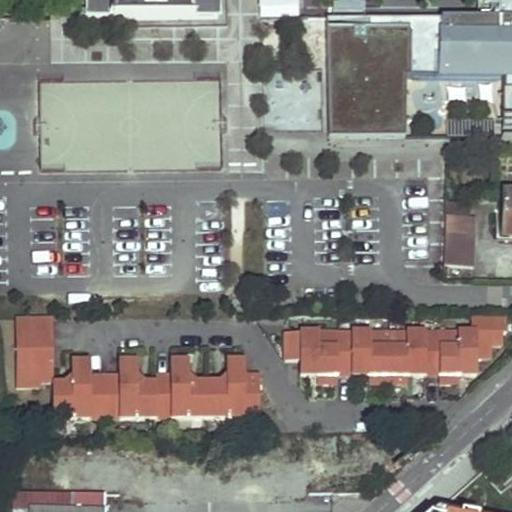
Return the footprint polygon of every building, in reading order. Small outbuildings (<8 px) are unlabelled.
[(88,0),(88,21),(219,21),(218,0),(88,0)] [(304,0),(264,0),(265,21),(305,21),(304,0)] [(511,0),(493,0),(479,1),(479,20),(511,20),(511,0)] [(342,69),(348,141),(405,140),(405,81),(502,81),(511,81),(511,123),(510,124),(509,132),(511,131),(511,20),(479,20),(330,21),(327,21),(328,69),(342,69)] [(328,69),(329,141),(348,141),(342,69),(328,69)] [(511,81),(502,81),(502,140),(511,140),(511,131),(509,132),(510,124),(511,123),(511,81)] [(494,124),(445,125),(446,142),(494,141),(494,124)] [(511,196),(502,197),(500,240),(511,240),(511,196)] [(470,207),(447,206),(446,220),(470,220),(470,207)] [(474,271),(476,221),(470,220),(446,220),(445,270),(474,271)] [(442,334),(441,342),(497,342),(497,335),(505,335),(508,336),(508,320),(479,320),(480,334),(442,334)] [(12,321),(12,386),(47,386),(47,321),(12,321)] [(291,335),(291,364),(304,364),(305,380),(323,379),(323,389),(343,389),(342,379),(369,379),(369,389),(411,388),(411,379),(444,378),(444,387),(464,388),(465,379),(481,379),(481,360),(497,360),(497,348),(497,342),(441,342),(442,334),(291,335)] [(48,420),(252,420),(251,378),(238,378),(237,364),(219,364),(219,378),(214,384),(186,384),(181,378),(182,363),(163,363),(163,376),(149,376),(148,384),(135,384),(130,379),(130,363),(111,363),(111,376),(84,377),(84,363),(64,363),(64,380),(59,385),(47,386),(48,420)] [(368,434),(320,434),(320,479),(368,479),(368,434)] [(96,497),(96,467),(68,468),(68,497),(96,497)] [(68,497),(11,497),(12,511),(14,511),(101,511),(103,496),(96,497),(68,497)]
